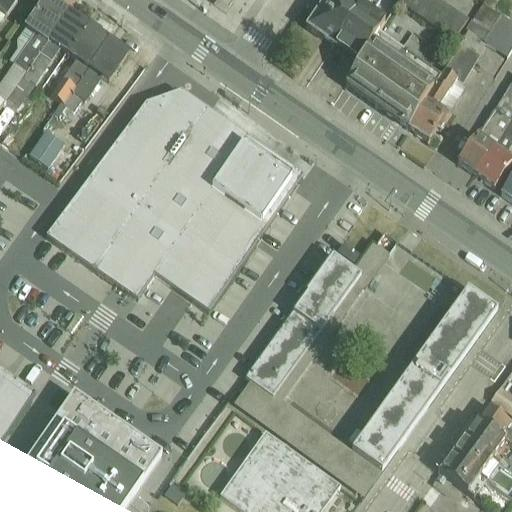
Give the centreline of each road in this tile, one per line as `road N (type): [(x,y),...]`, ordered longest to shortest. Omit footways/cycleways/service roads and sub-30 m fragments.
road 1 (tertiary): [(234,74),(511,262)]
road 2 (residential): [(511,333),(385,511)]
road 3 (tertiary): [(134,0),(234,74)]
